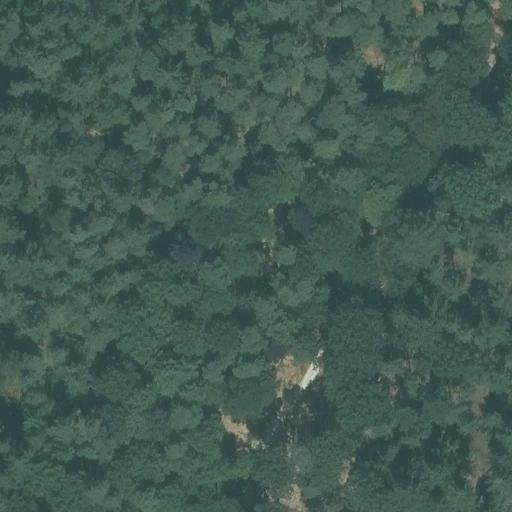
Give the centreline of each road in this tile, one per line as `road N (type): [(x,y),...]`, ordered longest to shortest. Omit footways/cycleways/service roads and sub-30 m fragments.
road 1 (track): [(171,511),(511,15)]
road 2 (track): [(0,88),(81,120),(181,175),(226,214),(356,249)]
